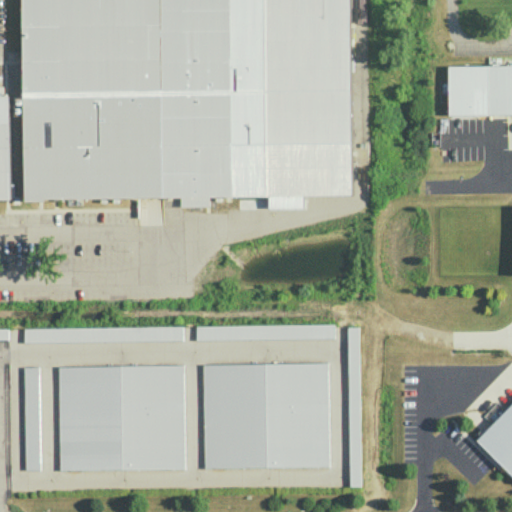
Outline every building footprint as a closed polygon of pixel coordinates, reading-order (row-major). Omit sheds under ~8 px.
[(22,0),(22,98),(0,98),(0,201),(352,192),(348,0),(22,0)] [(511,113),(449,114),(449,65),(511,64),(511,113)] [(196,339),(333,337),(332,323),(196,325),(196,339)] [(23,328),(24,341),(181,339),(181,326),(23,328)] [(347,327),(357,326),(359,485),(349,485),(347,327)] [(202,364),(204,467),(328,465),(327,362),(202,364)] [(58,366),(182,364),(183,467),(59,469),(58,366)] [(23,366),(37,366),(39,468),(25,469),(23,366)] [(511,473),(477,439),(511,402),(511,473)]
